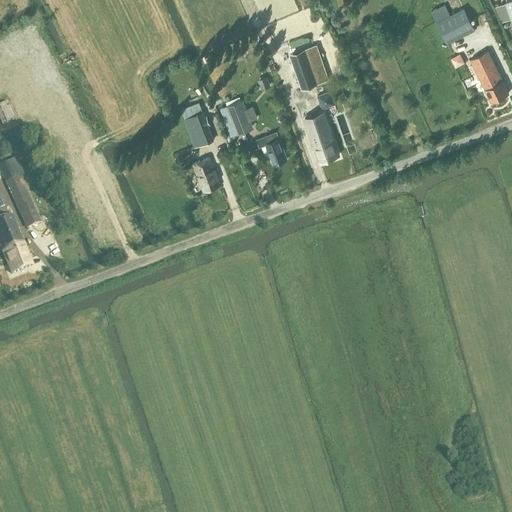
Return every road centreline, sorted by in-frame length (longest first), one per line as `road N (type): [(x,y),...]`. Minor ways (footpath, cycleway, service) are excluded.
road 1 (track): [(505,256),(434,207),(334,228),(275,260),(195,277),(122,316),(0,355)]
road 2 (unclassified): [(0,315),(511,125)]
